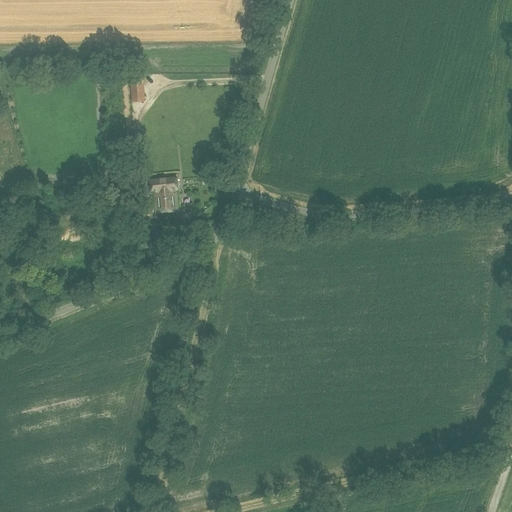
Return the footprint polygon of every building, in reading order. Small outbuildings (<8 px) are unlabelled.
[(146,81),(130,83),(134,114),(151,111),(146,81)] [(176,188),(178,188),(177,176),(149,179),(151,191),(154,191),(156,212),(178,210),(176,188)] [(144,210),(154,210),(153,199),(144,199),(144,210)] [(145,255),(169,249),(164,229),(140,236),(145,255)] [(36,266),(34,257),(18,260),(20,269),(36,266)]
